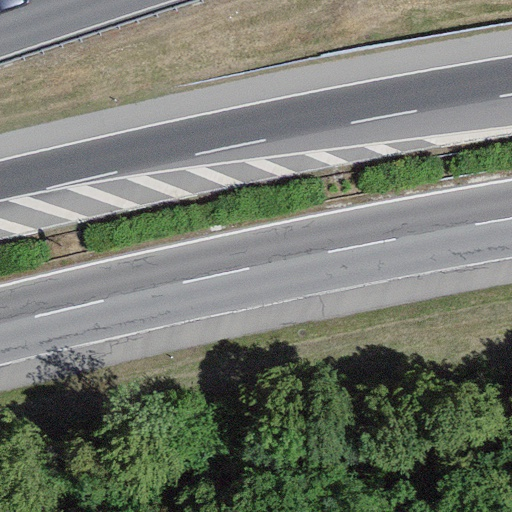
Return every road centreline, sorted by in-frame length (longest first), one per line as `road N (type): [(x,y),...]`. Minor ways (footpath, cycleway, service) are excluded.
road 1 (motorway): [(0,326),(511,219)]
road 2 (motorway): [(510,91),(0,181)]
